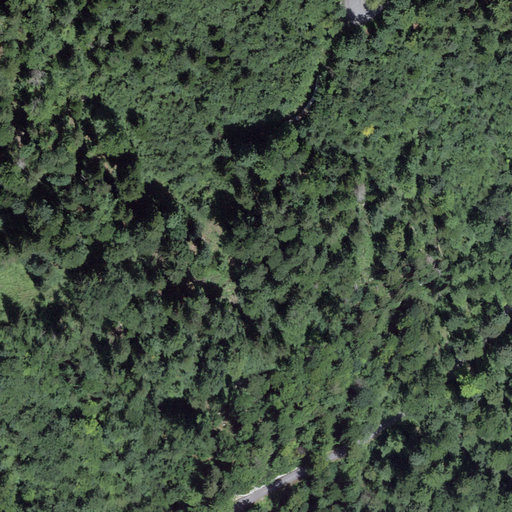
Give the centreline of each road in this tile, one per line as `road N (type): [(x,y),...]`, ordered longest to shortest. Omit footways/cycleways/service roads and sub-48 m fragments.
road 1 (track): [(353,12),(301,104),(218,141),(103,221),(54,228)]
road 2 (unclassified): [(511,303),(457,367),(399,415),(234,511)]
